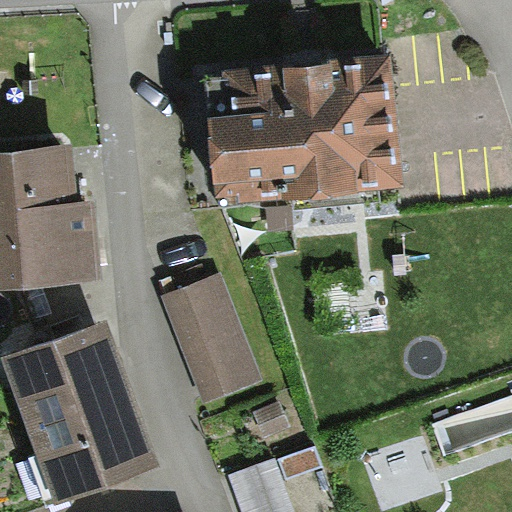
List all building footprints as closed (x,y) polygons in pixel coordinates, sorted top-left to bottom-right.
[(386,64),(201,78),(211,198),(395,184),(386,64)] [(69,122),(0,126),(0,263),(106,257),(101,178),(72,180),(69,122)] [(217,263),(166,284),(208,387),(259,366),(217,263)] [(107,300),(11,331),(58,475),(154,444),(107,300)] [(237,470),(245,511),(335,511),(323,453),(237,470)]
